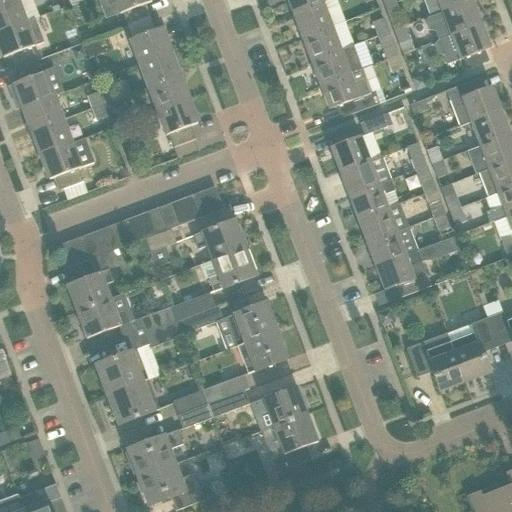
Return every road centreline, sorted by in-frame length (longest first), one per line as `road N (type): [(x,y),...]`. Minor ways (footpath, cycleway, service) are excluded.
road 1 (residential): [(211,0),(382,444),(414,453),(511,416)]
road 2 (residential): [(112,511),(33,305),(26,250),(0,181)]
